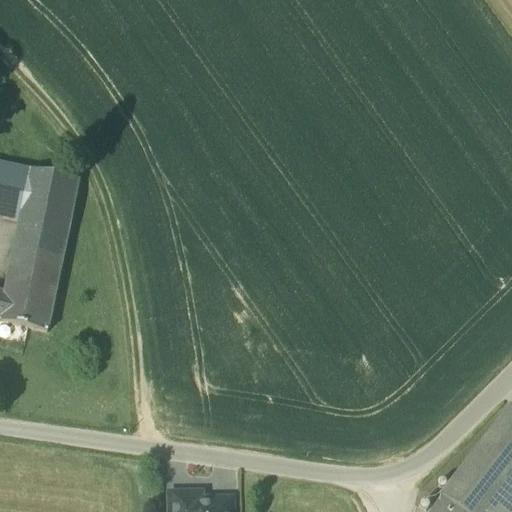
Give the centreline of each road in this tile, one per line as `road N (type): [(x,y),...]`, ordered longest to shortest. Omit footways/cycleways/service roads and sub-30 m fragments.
road 1 (residential): [(511,373),(428,458),(387,484),(0,429)]
road 2 (track): [(0,59),(81,149),(117,232),(134,341),(134,448)]
